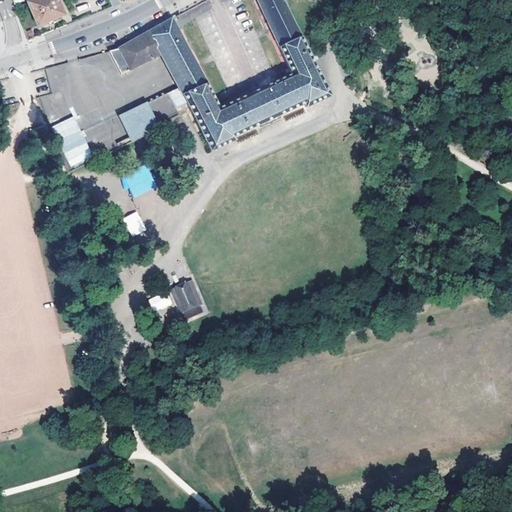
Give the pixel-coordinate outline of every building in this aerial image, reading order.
[(63,15),(57,0),(31,0),(28,2),(37,26),(63,15)] [(119,49),(129,69),(160,54),(178,87),(169,92),(176,107),(187,102),(211,151),(235,140),(233,136),(304,104),(306,107),(330,96),(321,79),(281,0),(256,0),(292,74),(219,107),(184,43),(172,19),(119,49)] [(208,1),(194,8),(197,14),(211,8),(208,1)] [(129,69),(119,49),(109,51),(119,74),(129,69)] [(161,127),(147,100),(117,115),(131,142),(161,127)] [(75,116),(52,125),(69,168),(92,159),(75,116)] [(137,211),(123,218),(131,237),(146,230),(137,211)] [(200,304),(190,281),(170,290),(175,301),(180,312),(181,311),(198,304),(200,304)] [(201,310),(198,304),(181,311),(182,312),(184,317),(201,310)]
